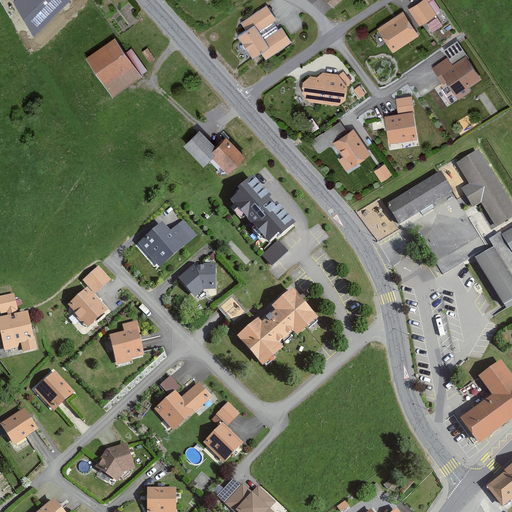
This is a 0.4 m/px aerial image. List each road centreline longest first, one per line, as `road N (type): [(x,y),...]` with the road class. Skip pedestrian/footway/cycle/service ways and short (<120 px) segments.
road 1 (residential): [(164,217),(112,260),(114,268),(257,410),(274,413),(295,401),(365,338),(393,326)]
road 2 (tertiary): [(237,100),(353,232),(383,284),(393,326)]
road 3 (tertiary): [(393,326),(413,413),(469,490)]
road 4 (tertiary): [(146,0),(237,100)]
